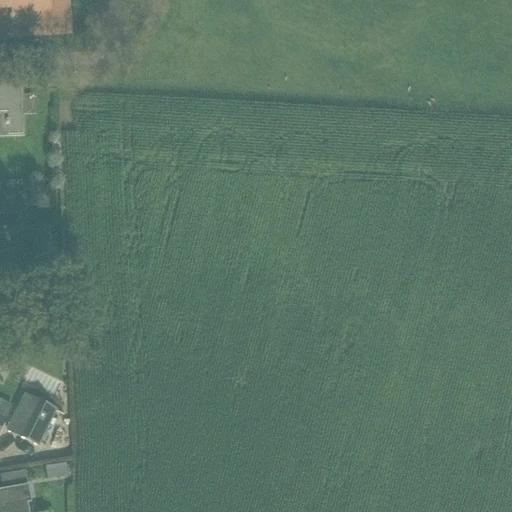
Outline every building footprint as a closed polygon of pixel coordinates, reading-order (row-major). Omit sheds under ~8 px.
[(0,0),(0,41),(70,36),(67,0),(0,0)] [(22,137),(20,86),(0,87),(0,114),(6,114),(7,122),(5,122),(5,127),(7,127),(7,137),(22,137)] [(54,208),(54,193),(42,193),(42,208),(54,208)] [(19,208),(0,208),(0,227),(20,227),(19,208)] [(19,296),(12,298),(15,306),(22,304),(19,296)] [(35,446),(53,411),(25,398),(18,412),(31,419),(21,439),(35,446)] [(0,429),(9,412),(11,406),(0,400),(0,429)] [(60,466),(45,468),(47,480),(61,478),(60,466)] [(24,472),(0,476),(0,484),(0,486),(25,481),(24,472)] [(0,511),(27,511),(27,504),(30,504),(27,486),(0,491),(0,511)]
